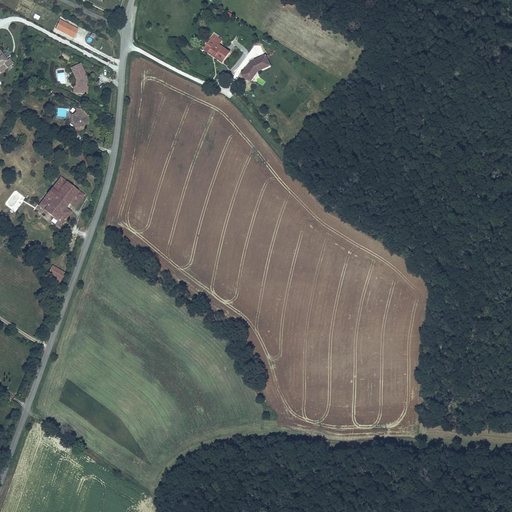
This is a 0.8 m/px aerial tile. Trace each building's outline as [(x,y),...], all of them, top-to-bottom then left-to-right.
[(60,20),(55,29),(74,38),(79,29),(60,20)] [(215,40),(219,43),(222,38),(214,33),(213,34),(217,37),(215,40)] [(206,45),(210,47),(208,51),(224,61),(231,51),(219,43),(215,40),(217,37),(213,34),(206,45)] [(6,75),(16,67),(12,62),(10,63),(9,64),(5,59),(6,58),(0,50),(0,68),(1,70),(1,69),(2,70),(6,75)] [(255,65),(254,66),(252,64),(242,77),(248,81),(252,76),(253,77),(258,71),(262,69),(263,71),(271,67),(267,57),(254,63),(255,65)] [(73,72),(79,82),(79,89),(81,89),(81,95),(90,96),(91,88),(89,88),(88,88),(88,84),(90,84),(90,80),(82,67),(73,72)] [(248,81),(251,83),(259,73),(263,71),(262,69),(258,71),(253,77),(252,76),(248,81)] [(67,117),(67,109),(57,108),(57,116),(67,117)] [(77,127),(77,129),(78,130),(85,130),(86,129),(87,127),(88,126),(90,125),(90,120),(89,119),(88,117),(87,116),(86,114),(86,112),(79,112),(79,114),(78,115),(77,117),(75,118),(74,118),(75,125),(76,126),(77,127)] [(37,207),(62,226),(72,213),(66,209),(69,205),(75,209),(85,196),(79,191),(78,193),(65,183),(66,182),(60,178),(37,207)] [(65,274),(52,266),(45,278),(58,286),(65,274)]
